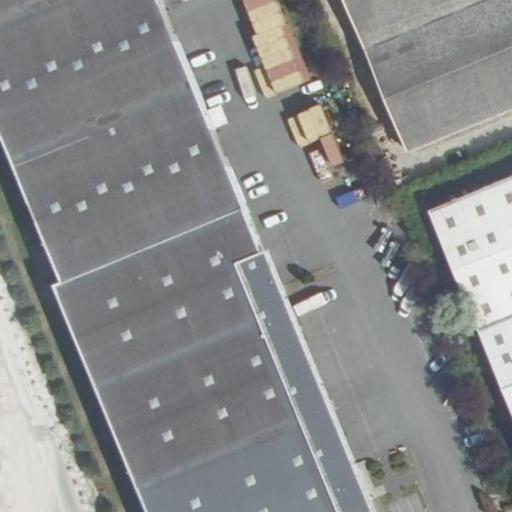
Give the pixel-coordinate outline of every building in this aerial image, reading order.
[(55,283),(148,511),(366,511),(159,0),(0,0),(0,121),(64,279),(55,283)] [(511,0),(348,0),(410,152),(511,110),(511,0)] [(511,179),(434,210),(511,405),(511,179)] [(380,408),(355,418),(373,462),(399,452),(380,408)] [(478,490),(500,482),(479,427),(458,435),(478,490)]
